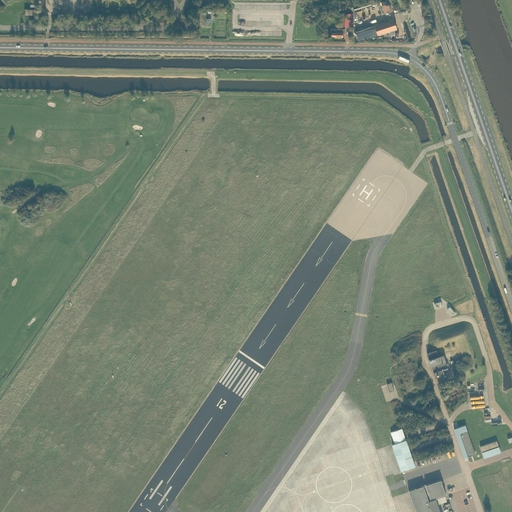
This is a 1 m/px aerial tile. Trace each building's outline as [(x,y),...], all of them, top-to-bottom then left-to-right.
[(391,11),(388,1),(387,0),(385,0),(381,2),(382,4),(380,5),(382,11),(384,10),(385,13),(391,11)] [(206,13),(206,12),(199,12),(200,12),(199,26),(198,26),(198,27),(205,27),(207,27),(207,25),(211,26),(211,19),(205,19),(206,13)] [(393,19),(389,20),(388,18),(384,20),(384,22),(355,31),(359,41),(383,33),(384,37),(395,33),(394,30),(397,29),(393,19)] [(449,305),(446,307),(452,314),(455,312),(449,305)] [(447,367),(445,361),(446,361),(444,354),(438,356),(436,350),(427,353),(429,359),(431,366),(435,377),(445,374),(443,369),(447,367)] [(475,454),(474,452),(467,431),(465,425),(454,429),(464,458),(475,454)] [(391,432),(394,443),(406,440),(402,428),(391,432)] [(406,439),(406,440),(394,443),(392,444),(396,457),(401,471),(415,466),(408,445),(406,439)] [(480,446),(484,458),(501,452),(497,441),(480,446)] [(424,486),(423,486),(409,491),(416,511),(440,511),(436,498),(446,495),(441,480),(425,485),(426,486),(424,486)]
